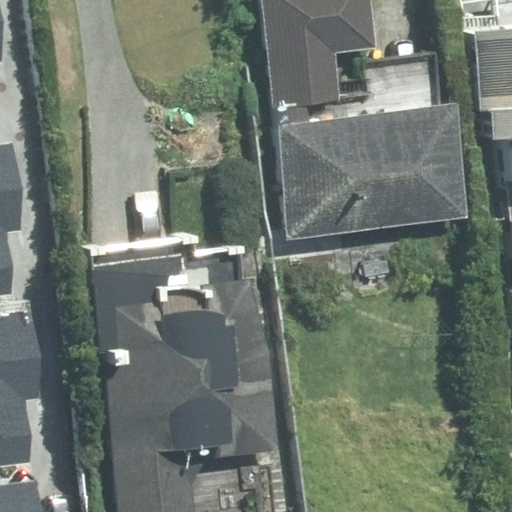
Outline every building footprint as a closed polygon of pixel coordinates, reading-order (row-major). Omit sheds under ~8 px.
[(350,0),(239,0),(273,240),(447,216),(430,99),(326,113),(317,51),(357,45),(350,0)] [(511,217),(511,23),(446,33),(462,138),(477,136),(489,221),(511,217)] [(0,147),(0,291),(9,291),(1,228),(27,225),(17,145),(0,147)] [(225,301),(217,247),(179,253),(176,235),(65,250),(102,511),(182,511),(174,456),(261,444),(248,349),(242,350),(234,300),(225,301)] [(511,241),(493,243),(503,424),(511,423),(511,241)] [(0,321),(0,466),(32,463),(24,400),(50,397),(40,317),(0,321)] [(0,495),(0,511),(38,511),(37,492),(0,495)]
